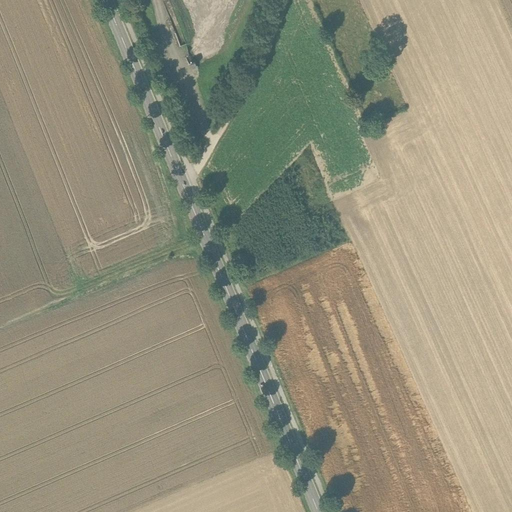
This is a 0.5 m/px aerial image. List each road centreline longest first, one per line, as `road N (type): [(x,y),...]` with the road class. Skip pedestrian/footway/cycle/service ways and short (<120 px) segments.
road 1 (secondary): [(105,0),(317,511)]
road 2 (track): [(280,0),(226,119),(192,178),(181,182)]
